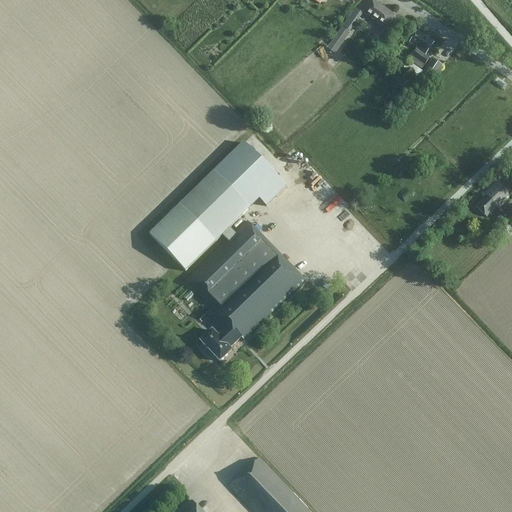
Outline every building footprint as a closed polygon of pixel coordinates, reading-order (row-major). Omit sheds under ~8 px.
[(380,5),(379,6),(372,1),(363,13),(386,29),(395,16),(380,5)] [(362,13),(355,8),(343,27),(350,32),(357,21),(362,13)] [(404,27),(398,22),(389,35),(395,39),(404,27)] [(350,33),(342,27),(327,49),(335,54),(350,33)] [(409,60),(422,69),(430,58),(425,55),(434,43),(418,32),(410,43),(417,48),(409,60)] [(421,76),(433,83),(443,67),(431,60),(421,76)] [(214,172),(250,209),(260,199),(267,207),(287,187),(244,143),(214,172)] [(235,234),(230,229),(240,219),(250,209),(214,172),(180,206),(149,237),(184,273),(215,243),(223,236),(228,241),(209,260),(185,283),(211,309),(205,315),(218,328),(221,331),(216,336),(212,331),(200,342),(220,363),(231,352),(229,350),(241,339),(243,341),(305,282),(248,222),(235,234)] [(486,218),(497,208),(499,210),(511,195),(511,189),(500,178),(484,193),(486,196),(475,207),(486,218)] [(497,214),(503,220),(508,215),(501,209),(497,214)] [(310,511),(260,458),(240,477),(230,487),(254,511),(310,511)] [(202,511),(192,501),(180,511),(202,511)]
